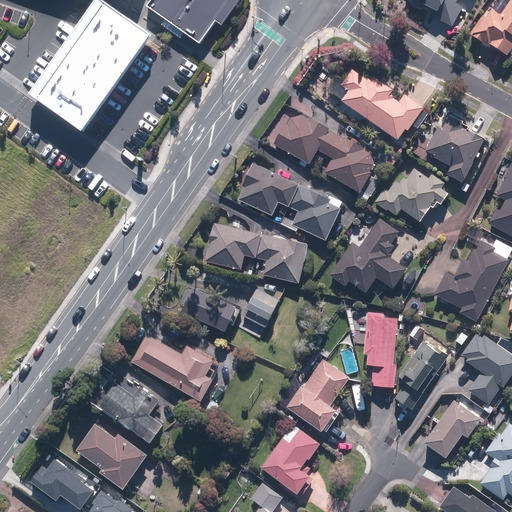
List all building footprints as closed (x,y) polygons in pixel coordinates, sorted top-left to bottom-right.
[(166,0),(153,21),(203,51),(234,0),(166,0)] [(411,0),(421,7),(433,14),(432,17),(450,29),(463,9),(454,4),(456,0),(468,0),(469,0),(468,0),(411,0)] [(466,36),(504,61),(511,48),(511,0),(509,0),(498,17),(485,8),(466,36)] [(123,14),(59,108),(101,136),(165,42),(123,14)] [(369,83),(352,71),(340,88),(346,92),(338,102),(396,142),(420,109),(399,95),(395,101),(388,96),(390,93),(371,80),(369,83)] [(372,168),(370,155),(302,116),(287,119),(271,145),(308,166),(315,155),(327,162),(320,174),(357,195),(372,168)] [(436,128),(421,156),(447,170),(443,177),(460,185),(483,142),(460,130),(462,126),(446,118),(439,130),(436,128)] [(483,227),(511,238),(511,159),(510,158),(494,198),(499,200),(494,212),(490,210),(483,227)] [(323,244),(342,204),(329,197),(327,200),(252,163),(233,200),(270,218),(276,205),(296,215),(289,228),(323,244)] [(383,189),(372,203),(392,219),(399,210),(417,224),(435,202),(439,205),(449,192),(430,177),(428,180),(415,169),(405,182),(399,177),(387,192),(383,189)] [(351,244),(326,277),(345,290),(348,285),(365,297),(376,282),(390,292),(406,270),(388,257),(395,247),(390,243),(398,232),(379,218),(357,248),(351,244)] [(264,262),(260,278),(298,287),(307,246),(213,224),(203,264),(238,272),(242,256),(264,262)] [(455,312),(475,322),(511,250),(511,247),(494,239),(490,247),(479,242),(475,250),(471,248),(464,262),(459,260),(451,275),(444,271),(431,295),(457,308),(455,312)] [(256,288),(244,312),(267,324),(279,300),(256,288)] [(190,289),(179,313),(224,334),(235,309),(190,289)] [(369,386),(388,388),(394,382),(395,366),(393,366),(397,320),(381,318),(382,314),(365,313),(361,356),(366,356),(365,367),(371,367),(369,386)] [(495,343),(485,335),(480,342),(464,329),(452,344),(461,351),(456,358),(477,373),(462,392),(488,412),(511,381),(511,343),(502,335),(495,343)] [(145,335),(129,364),(193,401),(213,365),(183,348),(180,355),(145,335)] [(392,400),(396,403),(394,406),(402,412),(404,408),(409,412),(449,356),(436,346),(433,350),(422,342),(396,379),(403,385),(392,400)] [(292,382),(277,402),(320,434),(337,411),(329,405),(348,380),(321,360),(300,387),(292,382)] [(116,385),(98,409),(147,448),(163,428),(150,418),(159,406),(138,389),(132,397),(116,385)] [(451,401),(419,444),(443,462),(462,435),(466,438),(479,421),(451,401)] [(92,423),(73,449),(100,469),(96,473),(119,490),(145,454),(118,434),(114,439),(92,423)] [(506,494),(511,498),(511,427),(507,424),(500,437),(495,434),(482,454),(491,460),(488,464),(490,465),(477,485),(502,501),(506,494)] [(293,425),(258,469),(298,500),(314,479),(307,474),(310,470),(303,464),(318,445),(293,425)] [(63,489),(81,504),(100,480),(63,450),(58,457),(55,454),(36,477),(58,495),(63,489)] [(272,511),(281,500),(260,485),(249,500),(258,506),(253,511),(272,511)] [(139,511),(107,487),(90,509),(93,511),(139,511)] [(452,488),(438,507),(444,511),(497,511),(471,493),(467,499),(452,488)]
